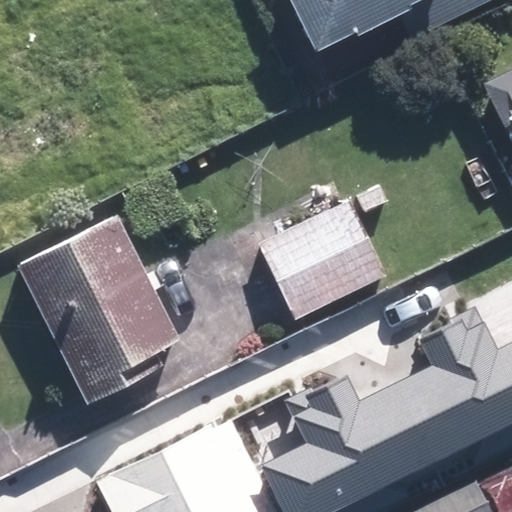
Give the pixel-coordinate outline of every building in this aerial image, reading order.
[(292,0),(318,50),(399,10),(413,36),(486,0),(292,0)] [(107,7),(0,57),(0,186),(111,134),(128,171),(213,131),(194,91),(155,109),(107,7)] [(511,62),(476,80),(511,153),(511,62)] [(321,167),(352,153),(343,131),(311,144),(321,167)] [(360,211),(384,201),(377,185),(353,195),(360,211)] [(290,321),(381,276),(345,200),(253,245),(290,321)] [(14,264),(85,406),(161,367),(154,352),(180,339),(116,213),(14,264)] [(463,340),(428,275),(332,326),(367,392),(463,340)] [(254,511),(209,418),(94,476),(111,511),(254,511)] [(511,458),(481,474),(500,511),(501,511),(511,506),(511,458)] [(490,511),(473,476),(402,511),(490,511)]
